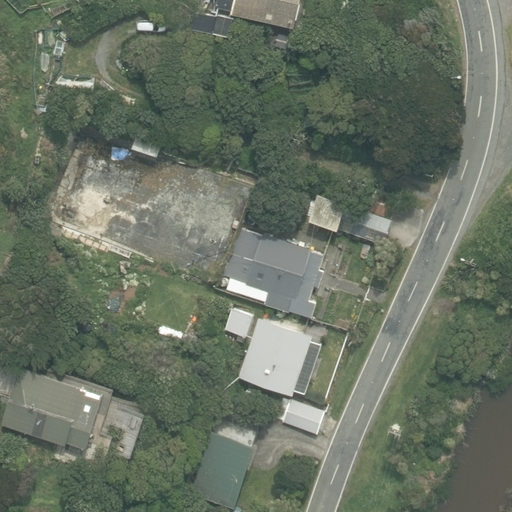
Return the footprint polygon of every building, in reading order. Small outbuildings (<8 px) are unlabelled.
[(300,0),(217,0),(216,7),(233,11),(232,14),(295,28),(300,0)] [(214,31),(216,16),(196,12),(193,28),(214,31)] [(393,219),(397,200),(351,187),(347,205),(393,219)] [(338,229),(346,203),(318,194),(310,220),(338,229)] [(385,243),(393,219),(347,205),(339,230),(385,243)] [(263,236),(238,228),(223,275),(232,277),(228,289),(266,301),(266,302),(312,317),(316,303),(309,301),(314,285),(319,287),(324,271),(319,270),(324,255),(312,251),(313,249),(263,233),(263,236)] [(246,336),(253,315),(228,307),(221,328),(246,336)] [(306,393),(322,344),(310,340),(312,335),(259,318),(239,376),(293,394),(294,389),(306,393)] [(132,457),(146,414),(109,402),(114,388),(25,358),(3,423),(66,445),(67,442),(87,448),(87,447),(92,449),(94,444),(132,457)] [(318,433),(324,411),(289,400),(283,422),(318,433)] [(235,506),(259,426),(214,413),(190,493),(235,506)]
